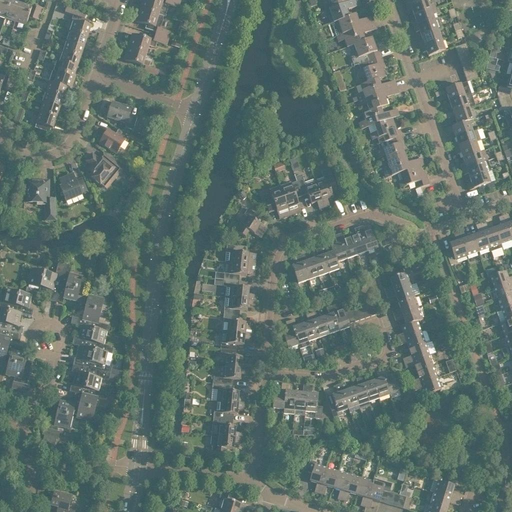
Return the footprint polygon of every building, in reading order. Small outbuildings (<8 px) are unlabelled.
[(8,0),(0,0),(0,16),(4,17),(9,0),(8,0)] [(9,0),(4,17),(14,21),(20,4),(9,0)] [(141,0),(139,9),(157,14),(159,7),(166,9),(167,4),(177,7),(180,0),(178,0),(164,0),(164,3),(155,0),(141,0)] [(327,18),(329,25),(336,23),(348,19),(345,10),(347,9),(348,11),(359,7),(357,0),(350,3),(332,9),(318,14),(321,20),(327,18)] [(321,0),(323,4),(329,2),(332,9),(350,3),(349,0),(321,0)] [(413,15),(429,9),(435,8),(433,3),(428,5),(426,0),(427,0),(422,0),(405,6),(407,11),(411,10),(413,15)] [(20,4),(14,21),(25,24),(27,17),(38,21),(42,8),(35,6),(34,9),(30,8),(30,7),(20,4)] [(78,10),(73,8),(66,6),(63,12),(72,15),(76,16),(78,10)] [(412,27),(435,19),(435,17),(432,17),(431,14),(436,12),(435,8),(429,9),(413,15),(414,20),(411,22),(412,27)] [(157,14),(139,9),(135,21),(146,24),(145,28),(144,28),(155,32),(154,34),(168,39),(170,32),(158,28),(160,25),(161,24),(162,20),(162,16),(163,16),(157,14)] [(73,20),(69,31),(86,36),(90,26),(87,25),(88,20),(76,16),(72,15),(70,19),(73,20)] [(335,38),(373,24),(371,18),(359,22),(360,23),(358,24),(355,16),(348,19),(336,23),(329,25),(334,38),(335,38)] [(420,35),(436,30),(441,28),(438,18),(435,19),(412,27),(414,32),(418,30),(420,35)] [(343,41),(345,49),(353,46),(364,42),(361,34),(363,33),(364,34),(375,30),(373,24),(335,38),(336,43),(343,41)] [(419,47),(442,39),(442,37),(439,38),(436,30),(420,35),(421,40),(417,42),(419,47)] [(69,31),(66,41),(83,47),(86,36),(69,31)] [(127,47),(145,52),(147,45),(154,48),(155,42),(165,46),(168,39),(154,34),(152,41),(131,34),(127,47)] [(427,57),(444,51),(441,42),(443,41),(442,39),(419,47),(421,52),(425,51),(427,57)] [(367,62),(380,58),(376,47),(374,48),(371,40),(364,42),(353,46),(355,53),(349,55),(351,61),(365,56),(367,62)] [(62,51),(79,57),(83,47),(66,41),(62,51)] [(465,44),(454,47),(456,53),(467,50),(465,44)] [(142,72),(156,77),(158,70),(148,67),(149,61),(143,59),(145,52),(127,47),(123,59),(144,66),(142,72)] [(456,53),(458,59),(469,55),(467,50),(456,53)] [(76,67),(79,57),(62,51),(59,62),(76,67)] [(458,59),(460,65),(471,61),(469,55),(458,59)] [(377,80),(384,78),(381,70),(384,69),(380,58),(367,62),(357,66),(359,72),(355,73),(357,79),(363,77),(366,84),(377,80)] [(76,67),(59,62),(55,60),(52,71),(73,78),(77,67),(76,67)] [(460,65),(462,70),(473,66),(471,61),(460,65)] [(462,70),(464,76),(475,72),(473,66),(462,70)] [(158,70),(156,77),(168,81),(171,74),(158,70)] [(70,89),(73,78),(52,71),(49,81),(53,82),(53,83),(65,87),(70,89)] [(464,76),(466,81),(477,77),(475,72),(464,76)] [(511,76),(509,75),(506,86),(503,85),(502,87),(498,86),(496,92),(509,96),(510,90),(511,90),(511,76)] [(0,87),(10,90),(15,78),(8,76),(7,79),(3,78),(3,77),(0,76),(0,87)] [(357,101),(395,88),(393,82),(381,86),(382,88),(380,89),(377,80),(366,84),(359,87),(361,94),(355,96),(357,100),(357,101)] [(49,81),(45,91),(62,97),(65,87),(53,83),(53,82),(49,81)] [(444,89),(448,101),(470,94),(466,81),(444,89)] [(337,85),(339,92),(345,89),(343,83),(337,85)] [(368,113),(378,109),(386,107),(383,97),(385,97),(386,98),(397,94),(395,88),(357,101),(359,108),(365,106),(368,113)] [(45,91),(42,102),(59,107),(62,97),(45,91)] [(496,95),(499,104),(510,101),(509,96),(496,92),(496,95)] [(453,116),(455,115),(454,112),(474,105),(470,94),(448,101),(451,111),(445,113),(447,118),(453,116)] [(511,105),(510,101),(499,104),(501,110),(511,106),(511,105)] [(42,102),(38,112),(55,118),(59,107),(42,102)] [(106,116),(125,122),(123,127),(132,129),(135,117),(128,115),(130,108),(111,102),(106,116)] [(511,106),(501,110),(503,117),(509,115),(511,122),(511,123),(510,124),(511,126),(511,125),(511,106)] [(12,120),(16,122),(20,109),(16,108),(12,120)] [(453,116),(456,125),(474,119),(476,118),(474,111),(469,113),(468,108),(454,112),(455,115),(453,116)] [(378,109),(368,113),(361,115),(363,123),(357,125),(359,131),(373,126),(372,126),(390,120),(393,119),(397,118),(395,111),(383,115),(383,114),(380,115),(378,109)] [(55,118),(38,112),(35,123),(52,129),(55,118)] [(372,126),(373,126),(375,133),(369,135),(371,141),(385,136),(387,142),(399,138),(397,132),(396,132),(396,131),(399,129),(398,125),(398,124),(395,125),(393,119),(390,120),(372,126)] [(453,132),(454,138),(471,132),(467,122),(456,125),(447,128),(449,134),(453,132)] [(98,143),(115,153),(123,140),(126,141),(129,136),(117,129),(114,134),(106,129),(98,143)] [(452,144),(454,149),(477,141),(480,140),(476,130),(471,132),(454,138),(456,143),(452,144)] [(151,145),(153,137),(147,135),(144,143),(151,145)] [(387,142),(389,148),(375,153),(377,159),(383,157),(386,164),(403,158),(401,149),(403,148),(399,138),(387,142)] [(460,153),(461,158),(478,152),(475,143),(477,142),(477,141),(454,149),(456,154),(460,153)] [(459,164),(461,170),(484,162),(483,160),(481,160),(479,156),(484,154),(483,151),(478,152),(461,158),(463,163),(459,164)] [(99,183),(103,187),(109,179),(111,181),(122,168),(105,154),(99,160),(92,154),(86,161),(90,165),(87,168),(92,172),(91,173),(91,174),(89,176),(99,184),(99,183)] [(288,160),(292,172),(297,170),(293,158),(288,160)] [(418,167),(422,165),(420,158),(408,162),(409,164),(406,165),(403,158),(386,164),(388,171),(382,173),(384,178),(394,175),(401,173),(400,172),(418,166),(418,167)] [(467,173),(469,178),(485,173),(490,171),(487,161),(484,162),(461,170),(463,175),(467,173)] [(420,175),(418,167),(401,173),(394,175),(397,182),(399,188),(413,183),(415,188),(427,184),(424,174),(420,175)] [(312,180),(322,208),(327,206),(325,198),(330,196),(329,192),(334,190),(327,169),(319,171),(321,177),(312,180)] [(60,185),(58,186),(61,191),(60,191),(63,197),(65,202),(70,199),(76,197),(81,195),(80,193),(86,190),(80,177),(75,180),(72,173),(58,179),(60,185)] [(485,173),(469,178),(470,183),(467,185),(468,190),(480,186),(482,191),(493,187),(491,182),(489,183),(485,173)] [(134,186),(138,181),(132,176),(127,181),(134,186)] [(25,201),(35,202),(35,204),(46,204),(47,220),(54,220),(53,192),(46,192),(46,180),(28,180),(28,189),(25,189),(25,201)] [(300,180),(294,182),(299,196),(305,194),(309,204),(314,202),(317,210),(322,208),(312,180),(301,184),(300,180)] [(288,182),(277,186),(288,216),(299,212),(294,198),(299,196),(294,182),(289,184),(288,182)] [(277,220),(288,216),(277,186),(267,190),(269,197),(262,200),(267,214),(274,211),(277,220)] [(237,194),(241,200),(246,196),(241,191),(237,194)] [(247,231),(259,238),(265,228),(257,223),(261,218),(246,208),(242,213),(245,215),(235,231),(244,237),(247,231)] [(506,214),(502,216),(510,240),(511,239),(511,221),(509,222),(506,214)] [(493,228),(499,244),(510,240),(502,216),(497,217),(500,226),(493,228)] [(484,222),(479,223),(488,248),(489,252),(500,248),(499,244),(493,228),(487,230),(484,222)] [(471,236),(476,252),(488,248),(479,223),(475,225),(478,233),(471,236)] [(362,225),(358,226),(366,251),(373,249),(375,254),(381,251),(378,243),(375,244),(371,230),(365,232),(362,225)] [(350,238),(356,255),(366,251),(358,226),(353,228),(356,236),(350,238)] [(456,231),(465,256),(476,252),(471,236),(464,238),(461,230),(456,231)] [(449,265),(455,263),(454,260),(465,256),(456,231),(452,233),(455,241),(448,244),(451,251),(445,253),(449,265)] [(337,234),(346,258),(356,255),(350,238),(345,239),(342,232),(337,234)] [(346,258),(337,234),(333,235),(335,243),(329,245),(332,252),(336,262),(336,261),(346,258)] [(226,244),(224,262),(254,265),(255,253),(242,252),(243,246),(226,244)] [(324,246),(319,248),(327,272),(338,269),(336,261),(336,262),(332,252),(326,254),(324,246)] [(311,259),(317,276),(327,272),(319,248),(314,249),(317,257),(311,259)] [(299,255),(307,279),(317,276),(311,259),(306,261),(303,253),(299,255)] [(291,266),(297,283),(307,279),(299,255),(294,256),(297,264),(291,266)] [(48,300),(55,301),(63,264),(57,262),(53,276),(31,271),(27,284),(50,290),(48,300)] [(253,270),(254,265),(224,262),(222,279),(238,281),(238,275),(244,275),(252,276),(253,270)] [(75,300),(74,306),(81,308),(83,296),(77,294),(81,277),(68,274),(70,266),(63,264),(55,301),(61,303),(63,297),(68,298),(67,299),(70,299),(75,300)] [(395,276),(395,277),(389,279),(391,286),(383,288),(384,293),(409,285),(406,275),(409,274),(407,268),(395,272),(396,275),(395,276)] [(488,276),(492,288),(511,281),(511,275),(507,278),(505,271),(488,276)] [(226,286),(225,297),(254,300),(255,294),(247,293),(247,288),(237,287),(238,281),(229,280),(222,279),(222,285),(226,286)] [(511,281),(492,288),(496,300),(511,294),(511,292),(510,287),(511,286),(511,281)] [(327,293),(333,291),(331,285),(325,287),(327,293)] [(397,301),(413,296),(409,285),(384,293),(386,298),(394,295),(397,301)] [(460,293),(467,291),(464,285),(457,287),(460,293)] [(477,293),(474,285),(469,287),(471,295),(477,293)] [(29,295),(35,297),(37,289),(25,287),(24,293),(6,289),(3,302),(0,301),(0,308),(19,313),(30,316),(32,309),(26,307),(28,303),(29,300),(28,300),(29,295)] [(314,298),(324,295),(322,290),(312,293),(314,298)] [(478,293),(471,295),(475,305),(482,303),(478,293)] [(511,294),(496,300),(500,311),(511,307),(511,294)] [(71,316),(70,323),(81,326),(104,331),(107,332),(109,325),(95,322),(100,299),(87,296),(81,318),(71,316)] [(390,311),(392,316),(417,307),(413,296),(397,301),(399,308),(390,311)] [(254,300),(225,297),(223,314),(238,316),(239,310),(245,310),(246,304),(253,305),(254,300)] [(372,302),(366,304),(370,315),(375,313),(372,302)] [(330,306),(338,330),(349,327),(347,323),(344,312),(343,310),(337,312),(334,304),(330,306)] [(366,304),(360,306),(364,317),(370,315),(366,304)] [(322,317),(328,334),(338,330),(330,306),(325,307),(328,315),(322,317)] [(360,306),(358,307),(355,308),(358,319),(364,317),(360,306)] [(402,317),(405,324),(416,321),(421,319),(417,307),(392,316),(394,320),(402,317)] [(499,323),(499,324),(511,319),(511,307),(500,311),(504,321),(499,323)] [(0,328),(20,334),(22,327),(16,325),(17,321),(18,321),(18,318),(19,313),(0,308),(0,328)] [(349,310),(353,321),(358,319),(355,308),(349,310)] [(344,312),(347,323),(353,321),(349,310),(344,312)] [(309,313),(318,337),(328,334),(322,317),(316,319),(313,311),(309,313)] [(307,322),(301,324),(307,341),(318,337),(309,313),(305,314),(307,322)] [(223,314),(222,332),(251,335),(252,323),(238,321),(238,316),(223,314)] [(289,320),(297,345),(299,349),(309,345),(307,341),(301,324),(296,326),(293,319),(289,320)] [(480,319),(474,320),(477,328),(482,326),(480,319)] [(511,319),(499,324),(503,335),(511,332),(511,319)] [(281,331),(287,348),(297,345),(289,320),(284,322),(287,329),(281,331)] [(395,341),(420,333),(416,321),(405,324),(400,326),(402,334),(393,337),(395,341)] [(71,344),(82,347),(82,346),(105,352),(108,353),(110,346),(101,344),(104,331),(81,326),(80,331),(79,331),(79,333),(78,338),(72,337),(71,344)] [(19,340),(20,334),(0,328),(0,360),(4,361),(5,355),(7,344),(8,344),(9,338),(19,340)] [(222,332),(220,349),(235,350),(235,344),(242,345),(242,339),(250,340),(251,335),(222,332)] [(511,332),(503,335),(507,347),(511,344),(511,332)] [(408,349),(424,344),(420,333),(395,341),(396,346),(405,343),(408,349)] [(480,336),(480,338),(482,343),(487,341),(489,340),(486,334),(480,336)] [(487,341),(482,343),(486,354),(491,352),(487,341)] [(14,345),(8,344),(7,344),(5,355),(11,357),(7,374),(16,376),(15,382),(12,381),(10,388),(27,392),(28,385),(25,384),(31,361),(25,360),(26,354),(20,353),(21,352),(18,352),(13,351),(14,345)] [(334,353),(344,350),(342,344),(332,348),(334,353)] [(403,364),(427,355),(424,344),(408,349),(410,356),(401,359),(403,364)] [(82,346),(82,347),(81,352),(80,352),(80,354),(79,359),(73,357),(72,364),(109,373),(111,366),(102,364),(105,352),(82,346)] [(317,359),(324,356),(323,352),(321,348),(314,351),(317,359)] [(219,355),(225,356),(223,367),(247,369),(248,364),(240,363),(241,357),(234,356),(235,350),(220,349),(219,355)] [(310,355),(302,358),(304,364),(307,363),(312,361),(310,356),(310,355)] [(415,372),(431,366),(427,355),(403,364),(404,368),(413,365),(415,372)] [(109,373),(72,364),(70,371),(76,372),(75,377),(74,377),(73,380),(74,380),(73,385),(96,391),(96,390),(99,378),(107,380),(109,373)] [(247,369),(223,367),(218,366),(217,378),(212,378),(211,383),(225,384),(231,385),(232,378),(238,379),(239,373),(247,374),(247,369)] [(409,382),(411,386),(435,378),(431,366),(415,372),(418,379),(409,382)] [(379,370),(388,395),(399,391),(393,374),(386,376),(384,369),(379,370)] [(372,381),(378,399),(388,395),(379,370),(375,372),(378,379),(372,381)] [(359,377),(368,402),(378,399),(372,381),(366,383),(363,376),(359,377)] [(352,388),(358,406),(359,409),(369,406),(368,402),(359,377),(355,379),(358,386),(352,388)] [(411,386),(412,391),(421,388),(424,395),(439,389),(435,378),(411,386)] [(450,389),(459,386),(460,385),(458,381),(457,381),(448,384),(443,386),(445,391),(450,389)] [(244,403),(244,398),(237,397),(237,392),(230,391),(231,385),(225,384),(211,383),(211,389),(215,389),(214,400),(244,403)] [(273,390),(272,408),(283,409),(285,383),(281,383),(280,391),(273,390)] [(283,409),(282,413),(293,414),(295,393),(289,392),(290,384),(285,383),(283,409)] [(339,385),(348,409),(358,406),(352,388),(346,390),(343,383),(339,385)] [(81,394),(79,400),(80,400),(76,414),(75,414),(75,417),(88,420),(94,397),(105,400),(107,393),(96,390),(96,391),(73,385),(70,384),(68,391),(81,394)] [(303,415),(304,411),(306,386),(302,385),(301,393),(295,393),(293,414),(303,415)] [(348,409),(339,385),(335,386),(337,393),(331,395),(334,404),(328,406),(332,417),(338,416),(337,413),(348,409)] [(311,386),(306,386),(304,411),(315,412),(314,418),(320,419),(321,407),(316,406),(317,395),(310,394),(311,386)] [(80,400),(79,400),(73,398),(71,404),(66,403),(66,402),(64,402),(58,401),(57,407),(51,405),(45,428),(42,427),(40,434),(57,438),(58,431),(56,431),(57,425),(66,428),(70,413),(75,414),(76,414),(80,400)] [(243,415),(244,403),(220,401),(214,400),(213,400),(211,418),(225,419),(226,413),(243,415)] [(210,436),(241,438),(241,432),(233,432),(234,426),(224,425),(225,419),(211,418),(210,436)] [(366,428),(374,426),(372,419),(364,422),(366,428)] [(210,452),(224,453),(225,447),(232,448),(232,443),(240,443),(241,438),(210,436),(209,444),(210,446),(210,452)] [(306,472),(311,473),(309,481),(316,483),(313,492),(318,493),(326,468),(314,465),(315,462),(309,460),(306,472)] [(332,488),(337,472),(326,468),(318,493),(323,495),(325,486),(332,488)] [(341,500),(349,475),(337,472),(332,488),(339,490),(336,499),(341,500)] [(355,495),(360,478),(349,475),(341,500),(346,501),(348,493),(355,495)] [(436,475),(434,480),(434,481),(437,482),(433,494),(458,501),(459,496),(451,494),(453,486),(445,484),(447,478),(436,475)] [(364,507),(372,482),(360,478),(355,495),(362,497),(359,505),(364,507)] [(372,482),(364,507),(369,508),(371,499),(378,501),(382,490),(387,492),(390,484),(372,479),(372,482)] [(54,511),(73,511),(74,508),(68,507),(71,494),(53,490),(49,505),(56,507),(54,511)] [(382,490),(378,501),(384,503),(387,492),(382,490)] [(221,504),(219,510),(224,511),(240,511),(243,505),(230,501),(232,495),(220,491),(217,503),(221,504)] [(384,503),(390,505),(393,494),(387,492),(384,503)] [(390,505),(395,507),(399,495),(398,495),(393,494),(390,505)] [(433,494),(430,505),(446,510),(448,503),(456,505),(458,501),(433,494)] [(395,507),(401,508),(405,497),(404,497),(399,495),(395,507)] [(405,497),(401,508),(407,510),(410,499),(409,499),(409,498),(408,498),(405,497)]
